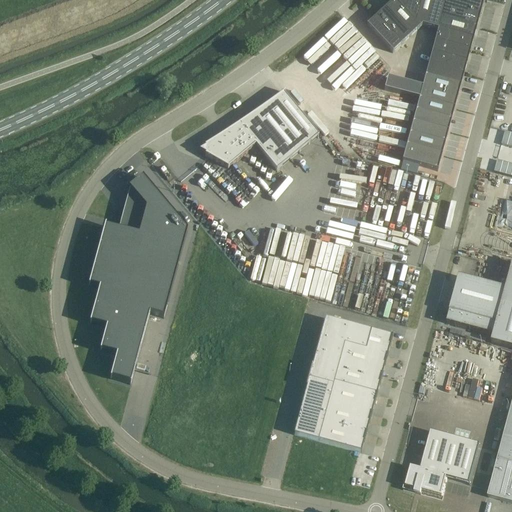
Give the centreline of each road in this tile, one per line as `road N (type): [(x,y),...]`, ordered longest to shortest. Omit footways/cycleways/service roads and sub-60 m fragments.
road 1 (unclassified): [(337,0),(111,162),(76,219),(60,279),(60,318),(77,382),(95,410),(159,468),(344,511)]
road 2 (unclassified): [(375,511),(511,2)]
road 3 (primary): [(0,129),(78,92),(221,0)]
